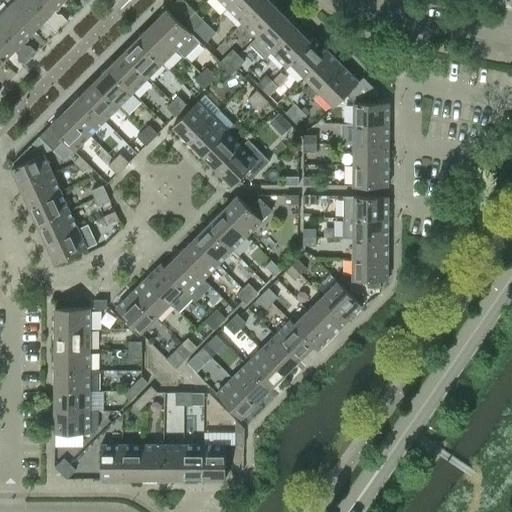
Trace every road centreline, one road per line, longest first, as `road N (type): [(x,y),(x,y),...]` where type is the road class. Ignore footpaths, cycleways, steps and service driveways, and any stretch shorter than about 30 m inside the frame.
road 1 (tertiary): [(347,511),(511,274)]
road 2 (residential): [(411,234),(411,83),(423,17)]
road 3 (residential): [(9,511),(10,300)]
